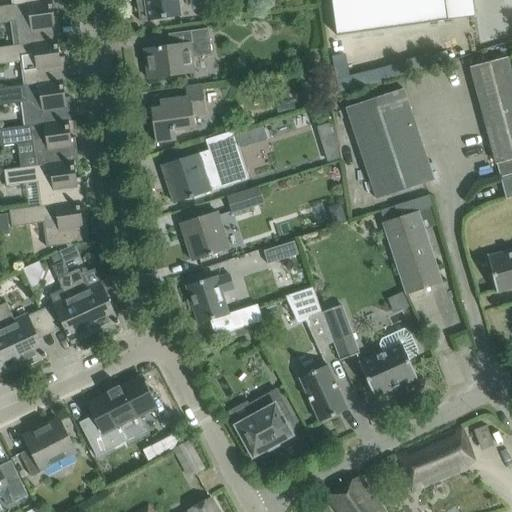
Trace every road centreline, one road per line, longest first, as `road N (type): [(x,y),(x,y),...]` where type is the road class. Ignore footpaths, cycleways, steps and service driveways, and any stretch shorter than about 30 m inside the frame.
road 1 (unclassified): [(163,342),(122,217),(94,0)]
road 2 (unknown): [(498,387),(454,226),(438,95)]
road 3 (unclassified): [(251,511),(511,380)]
road 4 (unclassified): [(251,511),(163,342)]
road 5 (residential): [(0,420),(163,342)]
